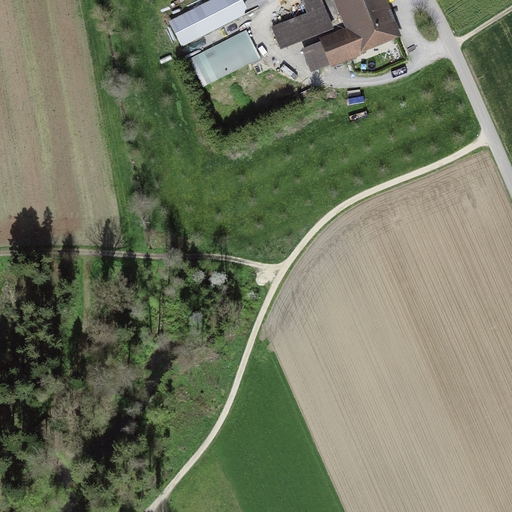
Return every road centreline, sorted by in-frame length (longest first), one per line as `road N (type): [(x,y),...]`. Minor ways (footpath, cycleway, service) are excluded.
road 1 (track): [(0,253),(212,256),(282,269)]
road 2 (track): [(149,511),(220,421),(282,269)]
road 3 (track): [(282,269),(327,213),(493,139)]
road 4 (residential): [(428,0),(511,182)]
